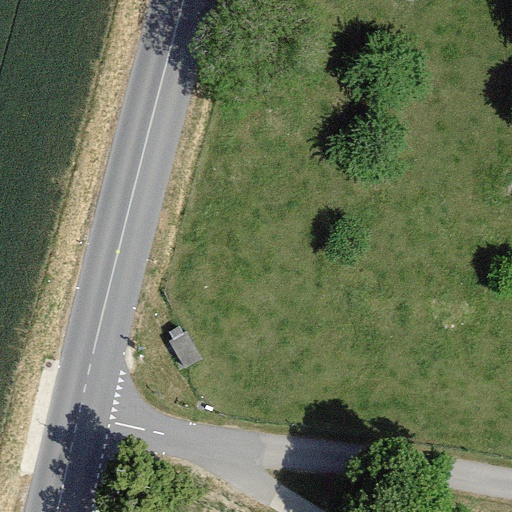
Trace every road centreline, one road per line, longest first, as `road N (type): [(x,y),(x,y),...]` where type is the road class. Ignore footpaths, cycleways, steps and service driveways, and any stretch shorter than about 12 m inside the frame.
road 1 (unclassified): [(511,482),(222,447),(77,416)]
road 2 (tertiary): [(185,0),(77,416)]
